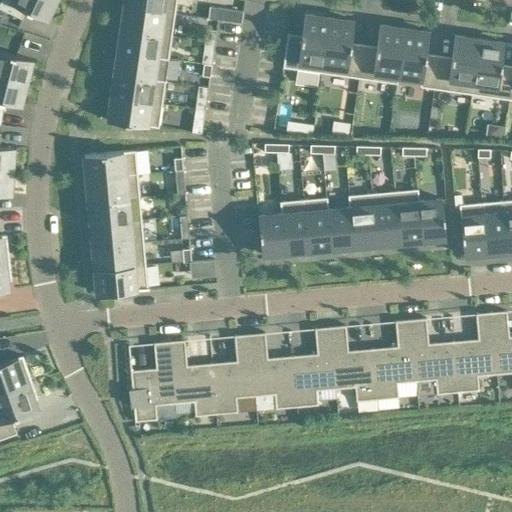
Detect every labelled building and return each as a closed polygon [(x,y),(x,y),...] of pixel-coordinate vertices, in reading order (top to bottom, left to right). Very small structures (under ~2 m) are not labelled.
[(46,19),(55,0),(0,0),(0,2),(0,7),(22,18),(26,10),(46,19)] [(125,0),(124,5),(175,13),(177,0),(125,0)] [(175,13),(124,5),(121,28),(172,36),(175,13)] [(243,11),(210,6),(208,18),(241,23),(243,11)] [(321,72),(329,17),(305,14),(300,42),(287,40),(283,67),(321,72)] [(354,21),(329,17),(321,72),(359,78),(363,51),(350,49),(354,21)] [(376,53),(363,51),(359,78),(398,83),(399,76),(397,76),(404,28),(380,24),(376,53)] [(121,28),(118,51),(169,58),(172,36),(121,28)] [(397,76),(399,76),(421,79),(420,86),(434,88),(438,62),(425,60),(429,31),(404,28),(397,76)] [(205,41),(215,42),(217,30),(207,29),(205,41)] [(451,64),(438,62),(434,88),(471,94),(479,39),(455,35),(451,64)] [(504,42),(479,39),(471,94),(509,99),(511,77),(511,72),(500,71),(504,42)] [(205,41),(203,53),(213,54),(215,42),(205,41)] [(0,75),(26,82),(32,59),(0,50),(0,75)] [(118,51),(114,74),(165,81),(169,58),(118,51)] [(202,75),(210,77),(212,65),(204,63),(202,75)] [(114,74),(111,97),(162,104),(165,81),(114,74)] [(0,75),(0,124),(1,125),(4,101),(20,105),(26,82),(0,75)] [(199,86),(196,101),(206,103),(208,87),(199,86)] [(162,104),(111,97),(108,120),(113,121),(119,122),(159,127),(162,104)] [(203,125),(205,110),(195,108),(193,124),(203,125)] [(303,122),(301,134),(311,136),(313,123),(303,122)] [(0,169),(12,170),(13,147),(0,145),(0,143),(1,133),(0,132),(0,169)] [(276,152),(276,144),(264,143),(264,152),(276,152)] [(289,144),(276,144),(276,152),(288,152),(289,145),(289,144)] [(310,145),(310,153),(322,153),(322,145),(310,145)] [(334,145),(322,145),(322,153),(334,153),(334,146),(334,145)] [(356,154),(368,154),(368,146),(356,146),(356,154)] [(380,146),(368,146),(368,154),(380,154),(380,147),(380,146)] [(402,155),(414,155),(414,147),(402,147),(402,155)] [(426,147),(414,147),(414,155),(426,156),(426,148),(426,147)] [(478,157),(478,149),(466,148),(466,149),(465,157),(478,157)] [(490,149),(478,149),(478,157),(490,157),(490,149)] [(84,155),(86,178),(138,173),(135,150),(111,152),(101,153),(96,153),(89,154),(84,155)] [(182,157),(174,158),(175,170),(183,169),(182,157)] [(0,169),(0,193),(10,194),(12,170),(0,169)] [(177,193),(185,192),(183,169),(175,170),(177,193)] [(86,178),(88,201),(140,196),(138,173),(86,178)] [(418,188),(395,191),(399,242),(423,240),(419,200),(418,188)] [(376,244),(399,242),(395,191),(371,193),(376,244)] [(348,195),(349,207),(353,246),(376,244),(371,193),(348,195)] [(140,196),(88,201),(90,224),(142,219),(140,196)] [(327,197),(304,199),(308,250),(332,248),(328,209),(327,197)] [(419,200),(423,240),(446,238),(442,200),(442,198),(419,200)] [(280,201),(281,213),(285,252),(308,250),(304,199),(280,201)] [(508,251),(504,200),(481,202),(486,253),(508,251)] [(486,253),(481,202),(459,204),(460,218),(464,255),(486,253)] [(185,204),(175,205),(176,215),(186,214),(185,204)] [(349,207),(328,209),(332,248),(353,246),(349,207)] [(258,215),(262,254),(285,252),(281,213),(258,215)] [(181,238),(189,237),(187,215),(179,216),(181,238)] [(142,219),(90,224),(92,247),(144,242),(142,219)] [(0,262),(9,262),(6,235),(0,235),(0,262)] [(144,242),(92,247),(94,270),(146,265),(144,242)] [(190,248),(182,249),(183,263),(191,262),(192,262),(191,261),(190,248)] [(215,259),(202,260),(203,275),(216,274),(215,259)] [(9,262),(0,262),(0,290),(8,289),(7,280),(11,280),(9,262)] [(146,265),(94,270),(96,293),(104,292),(104,293),(149,289),(149,287),(148,287),(146,265)] [(507,310),(491,311),(497,373),(511,372),(511,335),(509,335),(507,310)] [(478,375),(497,373),(491,311),(475,313),(478,338),(453,340),(458,391),(479,389),(478,375)] [(458,391),(453,340),(428,343),(426,317),(411,319),(416,381),(435,379),(436,393),(458,391)] [(397,382),(416,381),(411,319),(395,320),(397,346),(373,348),(377,399),(398,397),(397,382)] [(356,401),(377,399),(373,348),(348,350),(346,325),(330,326),(336,388),(355,386),(356,401)] [(336,388),(330,326),(314,327),(317,353),(292,355),(297,406),(318,404),(317,390),(336,388)] [(275,408),(297,406),(292,355),(267,357),(265,332),(250,333),(255,395),(274,394),(275,408)] [(236,397),(255,395),(250,333),(234,335),(236,360),(212,362),(216,413),(237,411),(236,397)] [(185,339),(169,341),(175,403),(194,401),(195,415),(216,413),(212,362),(187,365),(185,339)] [(156,404),(175,403),(169,341),(154,342),(156,367),(130,370),(132,389),(129,389),(131,405),(133,405),(135,421),(157,419),(156,404)] [(0,392),(32,381),(23,355),(0,363),(0,392)] [(32,381),(0,392),(0,438),(17,433),(11,417),(36,408),(33,399),(38,398),(32,381)]
